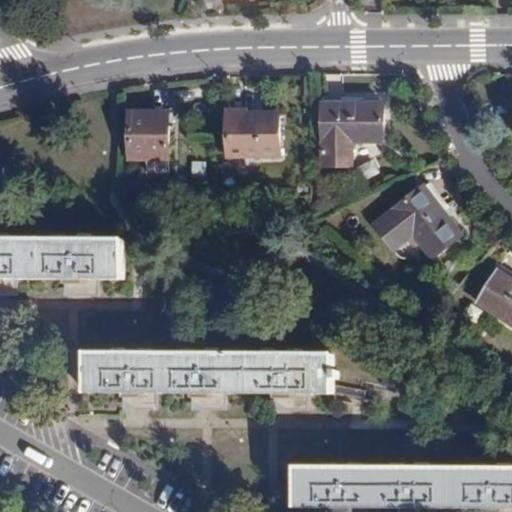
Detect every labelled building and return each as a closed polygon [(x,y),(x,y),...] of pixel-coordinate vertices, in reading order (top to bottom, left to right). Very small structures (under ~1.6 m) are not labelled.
[(381,101),(321,101),(321,164),(351,165),(351,134),(382,134),(381,101)] [(171,114),(132,114),(132,158),(170,158),(171,114)] [(280,121),(229,121),(229,160),(280,160),(280,121)] [(424,183),(377,217),(394,241),(415,226),(432,250),(460,229),(424,183)] [(0,241),(0,284),(4,284),(4,280),(68,280),(68,285),(71,285),(85,285),(85,280),(122,280),(122,243),(0,241)] [(511,278),(496,269),(477,296),(511,318),(511,278)] [(334,358),(86,357),(86,394),(125,394),(125,399),(143,399),(143,394),(194,394),(194,399),(213,399),(213,394),(275,395),(275,400),(294,400),(294,395),(334,395),(334,381),(339,381),(339,372),(334,372),(334,358)] [(511,470),(296,469),(296,509),(334,509),(334,511),(352,511),(353,509),(402,509),(402,511),(419,511),(420,509),(486,508),(485,511),(502,511),(503,508),(511,508),(511,470)]
